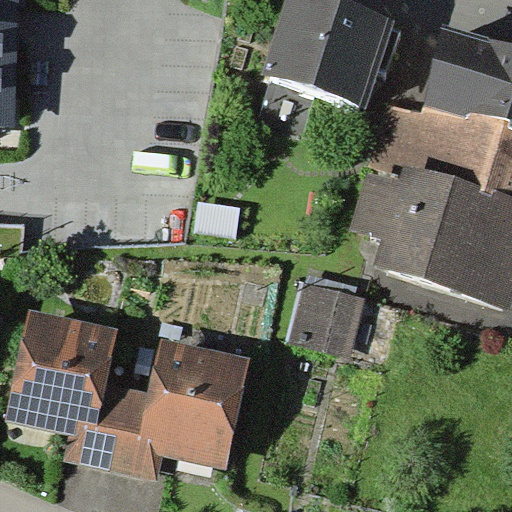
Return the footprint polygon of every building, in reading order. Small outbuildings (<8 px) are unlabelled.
[(19,0),(0,0),(0,124),(18,125),(19,0)] [(366,107),(395,16),(344,0),(285,0),(262,75),(366,107)] [(511,44),(444,24),(420,102),(425,104),(511,129),(511,44)] [(511,129),(425,104),(422,113),(388,102),(370,167),(400,174),(403,164),(511,198),(511,129)] [(510,308),(511,303),(511,198),(403,164),(400,174),(398,182),(368,172),(350,229),(382,239),(374,266),(510,308)] [(308,274),(306,281),(356,294),(358,286),(308,274)] [(301,280),(286,343),(349,358),(365,296),(356,294),(306,281),(301,280)] [(63,460),(109,470),(127,387),(106,382),(118,327),(29,308),(5,419),(69,433),(63,460)] [(149,391),(127,387),(109,470),(157,480),(162,455),(226,469),(251,356),(161,337),(149,391)]
